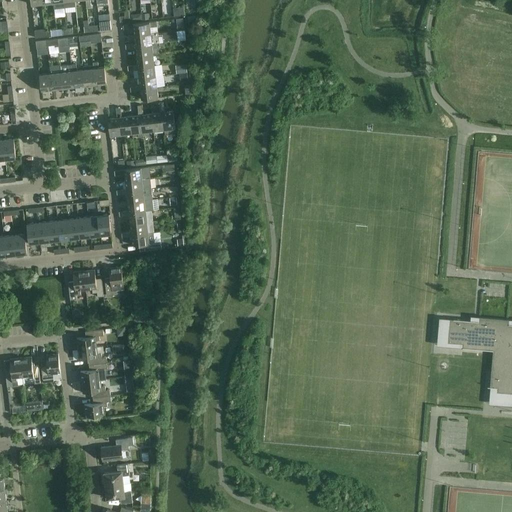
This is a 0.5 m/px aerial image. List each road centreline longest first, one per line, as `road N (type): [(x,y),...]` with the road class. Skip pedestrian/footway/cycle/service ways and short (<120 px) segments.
road 1 (residential): [(0,266),(116,251),(109,180)]
road 2 (residential): [(73,437),(60,335),(0,341)]
